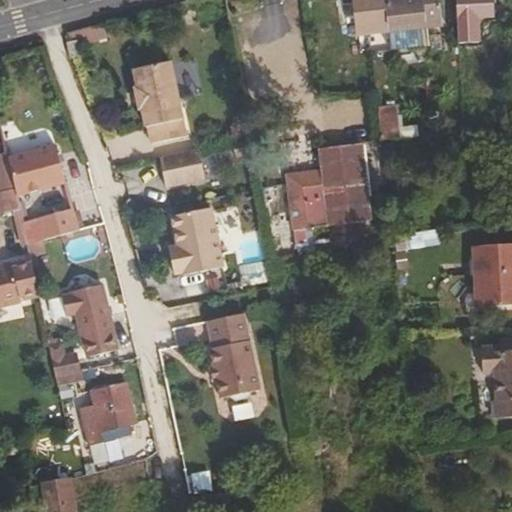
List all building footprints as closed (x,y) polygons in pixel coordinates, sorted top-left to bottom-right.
[(379,25),(412,22),(433,20),(431,0),(347,0),(350,28),(379,25)] [(493,0),(456,0),(458,43),(481,42),(481,18),(494,18),(493,0)] [(412,22),(379,25),(381,47),(414,43),(412,22)] [(69,29),(60,32),(65,48),(73,45),(69,29)] [(156,52),(119,60),(124,79),(121,79),(126,101),(128,100),(133,119),(135,118),(138,135),(173,127),(156,52)] [(241,128),(221,133),(224,148),(244,144),(241,128)] [(3,152),(10,186),(11,187),(59,177),(58,171),(50,138),(2,148),(3,152)] [(183,141),(144,149),(151,178),(190,170),(183,141)] [(283,175),(288,226),(352,220),(361,219),(354,145),(314,149),(317,171),(283,175)] [(0,152),(0,208),(1,211),(15,208),(11,187),(10,186),(3,152),(0,152)] [(194,200),(156,208),(161,238),(163,246),(155,248),(158,266),(167,264),(168,267),(207,258),(194,200)] [(33,209),(37,233),(74,226),(69,202),(33,209)] [(352,220),(288,226),(292,268),(356,262),(352,220)] [(153,240),(155,248),(163,246),(161,238),(153,240)] [(511,238),(470,241),(473,298),(511,295),(511,238)] [(7,263),(0,264),(0,306),(17,302),(16,297),(34,292),(27,263),(9,268),(7,263)] [(73,310),(82,354),(112,348),(98,283),(69,289),(69,292),(59,294),(62,313),(73,310)] [(244,380),(230,305),(193,313),(198,339),(195,340),(199,358),(201,372),(204,388),(214,387),(215,390),(219,392),(230,390),(236,386),(235,382),(244,380)] [(345,332),(304,337),(333,370),(348,369),(345,332)] [(56,336),(44,339),(51,369),(76,364),(72,347),(59,350),(56,336)] [(333,370),(304,337),(313,417),(353,414),(348,369),(333,370)] [(493,347),(477,347),(478,371),(488,371),(489,399),(486,400),(487,415),(511,414),(511,349),(510,349),(510,341),(493,340),(493,347)] [(201,372),(199,358),(193,359),(196,373),(201,372)] [(364,362),(364,391),(384,391),(383,362),(364,362)] [(51,369),(52,378),(78,372),(76,364),(51,369)] [(86,400),(72,404),(79,443),(94,439),(92,428),(120,422),(126,420),(117,381),(84,388),(86,400)] [(92,428),(94,439),(123,433),(120,422),(92,428)] [(71,511),(65,475),(36,482),(42,511),(71,511)]
